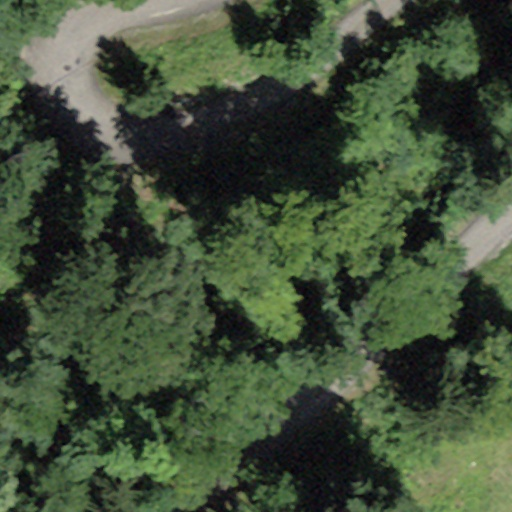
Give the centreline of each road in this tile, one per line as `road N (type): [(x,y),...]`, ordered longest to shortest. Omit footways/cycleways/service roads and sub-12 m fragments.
road 1 (unclassified): [(388,0),(265,102),(166,136),(104,130),(78,110),(60,86),(59,44),(102,9),(185,0)]
road 2 (unclassified): [(158,511),(511,245)]
